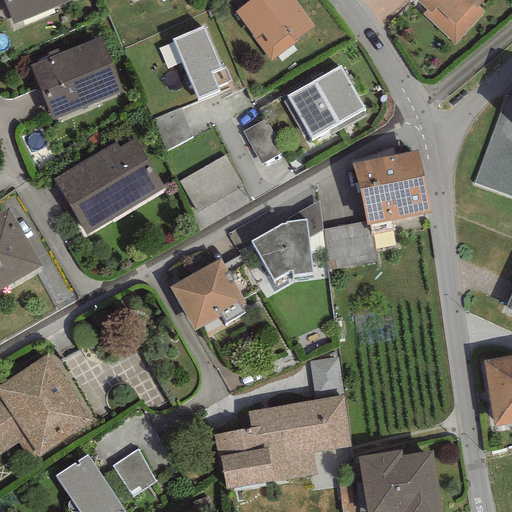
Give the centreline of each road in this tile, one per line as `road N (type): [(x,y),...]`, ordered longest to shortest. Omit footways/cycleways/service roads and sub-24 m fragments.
road 1 (residential): [(422,119),(0,354)]
road 2 (unclassified): [(431,148),(485,511)]
road 3 (unknown): [(0,183),(20,172),(84,307)]
road 4 (unclassified): [(340,0),(422,119)]
